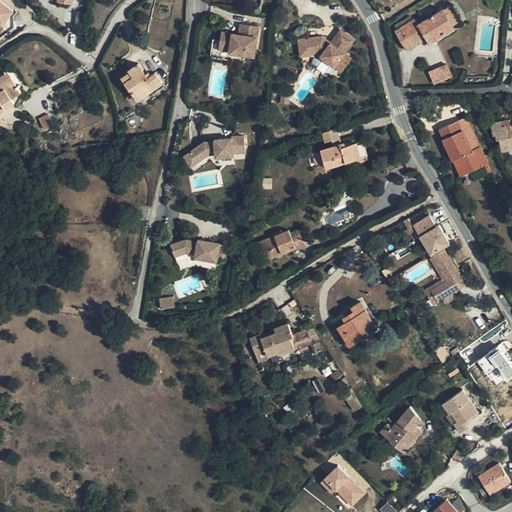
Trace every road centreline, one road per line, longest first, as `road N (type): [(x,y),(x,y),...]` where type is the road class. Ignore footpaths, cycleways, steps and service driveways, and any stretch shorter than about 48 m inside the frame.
road 1 (residential): [(440,193),(221,322),(176,327),(136,315)]
road 2 (residential): [(196,0),(136,315)]
road 3 (residential): [(135,0),(90,57),(38,29),(0,46)]
road 4 (residential): [(136,315),(10,307),(0,335)]
road 5 (residential): [(511,311),(440,193)]
road 6 (residential): [(511,433),(407,511)]
